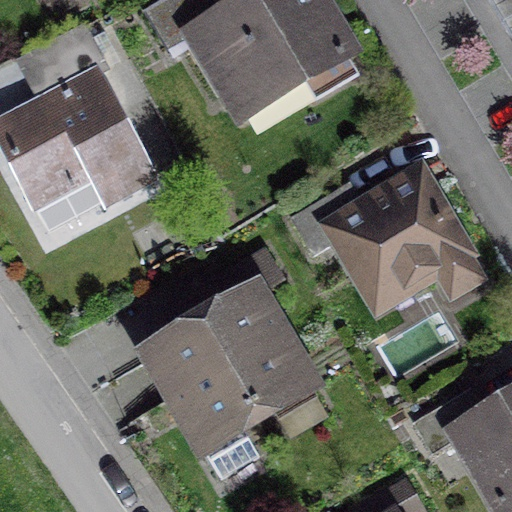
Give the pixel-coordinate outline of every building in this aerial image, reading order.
[(323,0),(262,0),(177,49),(235,151),(367,76),(323,0)] [(90,72),(0,118),(0,174),(21,214),(79,183),(96,216),(150,188),(90,72)] [(429,183),(324,242),(326,245),(374,334),(441,294),(454,315),(491,294),(429,183)] [(176,320),(243,428),(310,387),(256,300),(280,286),(261,255),(237,270),(242,279),(176,320)] [(243,428),(176,320),(121,353),(188,461),(243,428)] [(511,511),(511,420),(453,454),(487,511),(511,511)]
